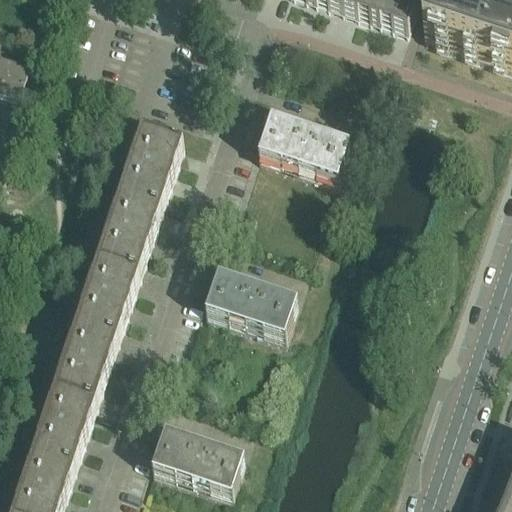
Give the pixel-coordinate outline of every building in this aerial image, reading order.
[(344,22),(351,0),(279,0),(280,1),(344,22)] [(422,4),(410,0),(351,0),(344,22),(408,44),(422,4)] [(511,0),(441,0),(425,50),(511,78),(511,0)] [(0,104),(1,105),(12,71),(0,67),(0,104)] [(31,77),(12,71),(1,105),(19,111),(31,77)] [(352,160),(304,144),(273,133),(260,171),(339,198),(352,160)] [(143,144),(122,209),(162,222),(184,158),(143,144)] [(122,209),(101,272),(141,286),(162,222),(122,209)] [(141,286),(101,272),(79,337),(119,351),(141,286)] [(299,317),(252,301),(220,291),(207,329),(286,355),(299,317)] [(79,337),(57,402),(98,415),(119,351),(79,337)] [(98,415),(57,402),(36,466),(76,479),(98,415)] [(233,511),(246,474),(199,458),(167,447),(154,486),(232,511),(233,511)] [(36,466),(20,511),(65,511),(76,479),(36,466)]
